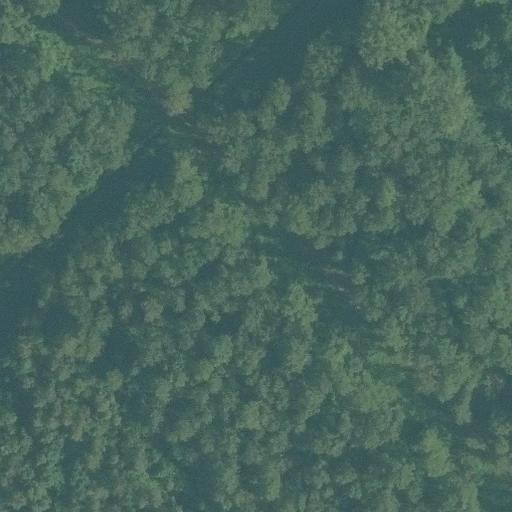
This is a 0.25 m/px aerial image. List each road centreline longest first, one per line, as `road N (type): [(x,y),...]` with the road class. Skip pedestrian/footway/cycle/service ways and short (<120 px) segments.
road 1 (track): [(511,472),(237,170),(46,0)]
road 2 (track): [(0,294),(187,120)]
